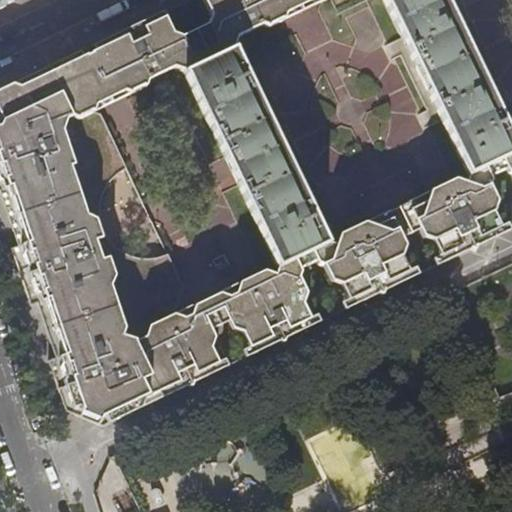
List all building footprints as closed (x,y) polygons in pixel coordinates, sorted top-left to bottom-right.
[(203,0),(211,16),(209,24),(182,37),(173,34),(163,13),(97,44),(93,46),(77,54),(74,56),(48,68),(0,90),(0,219),(24,293),(60,401),(64,411),(100,427),(124,416),(222,369),(246,357),(254,353),(276,342),(314,324),(318,322),(314,315),(307,318),(300,303),(304,294),(296,276),(299,270),(294,260),(278,268),(274,274),(265,271),(214,295),(146,327),(143,339),(136,342),(121,336),(124,329),(110,286),(114,277),(108,259),(102,261),(95,241),(102,239),(95,220),(87,215),(71,167),(74,166),(63,132),(67,121),(73,118),(80,120),(103,109),(120,100),(142,90),(145,89),(148,81),(172,69),(184,75),(233,51),(238,38),(263,25),(271,28),(294,17),(309,10),(328,0),(203,0)] [(511,155),(511,141),(443,0),(383,0),(468,176),(484,169),(502,160),(511,155)] [(327,244),(233,51),(184,75),(278,268),(294,260),(312,251),(327,244)] [(511,155),(502,160),(507,170),(511,171),(511,155)] [(508,231),(504,223),(497,227),(490,212),(494,203),(486,186),(489,179),(484,169),(468,176),(466,181),(456,178),(337,236),(333,246),(327,244),(312,251),(317,262),(322,263),(331,280),(341,283),(349,298),(341,301),(345,309),(388,288),(466,251),(508,231)]
